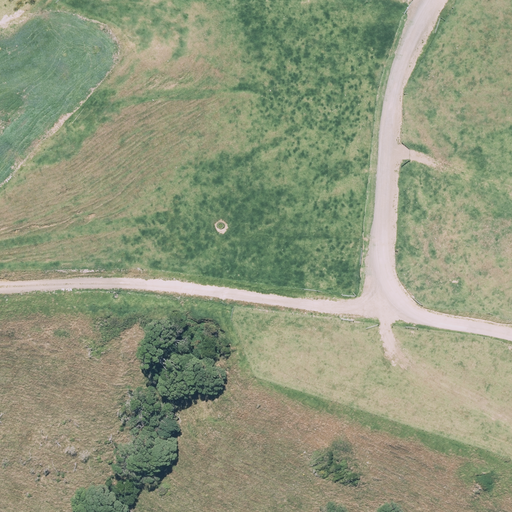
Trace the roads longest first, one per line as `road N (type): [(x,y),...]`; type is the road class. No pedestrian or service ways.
road 1 (track): [(400,298),(353,308),(179,286),(0,286)]
road 2 (track): [(400,298),(381,234),(391,106),(409,43),(436,0)]
road 3 (track): [(511,335),(442,322),(400,298)]
